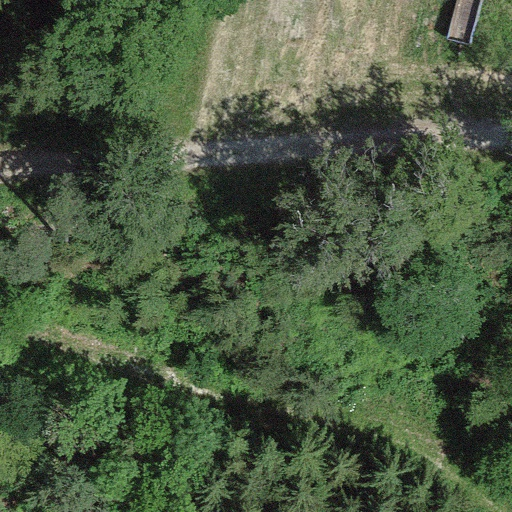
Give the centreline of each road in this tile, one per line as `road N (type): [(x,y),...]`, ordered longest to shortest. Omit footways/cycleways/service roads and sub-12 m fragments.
road 1 (track): [(0,318),(211,397),(385,432),(431,451),(500,511)]
road 2 (track): [(511,130),(0,161)]
